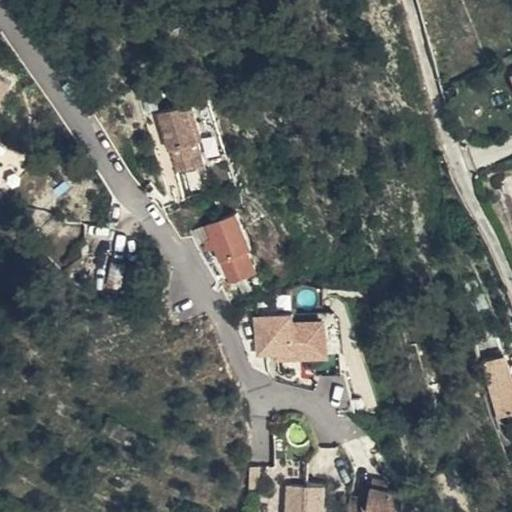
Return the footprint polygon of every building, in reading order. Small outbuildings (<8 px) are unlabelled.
[(16,36),(3,42),(6,48),(18,43),(16,36)] [(0,97),(17,73),(0,61),(0,97)] [(194,92),(159,103),(179,166),(206,157),(197,132),(205,130),(194,92)] [(253,238),(238,202),(209,214),(233,273),(257,263),(247,241),(253,238)] [(297,308),(255,311),(258,349),(277,347),(278,358),(333,354),(330,314),(297,317),(297,308)] [(388,484),(386,495),(405,500),(407,488),(388,484)] [(306,511),(337,511),(335,495),(306,495),(306,511)] [(383,509),(363,504),(361,511),(419,511),(422,504),(405,500),(386,495),(383,509)]
